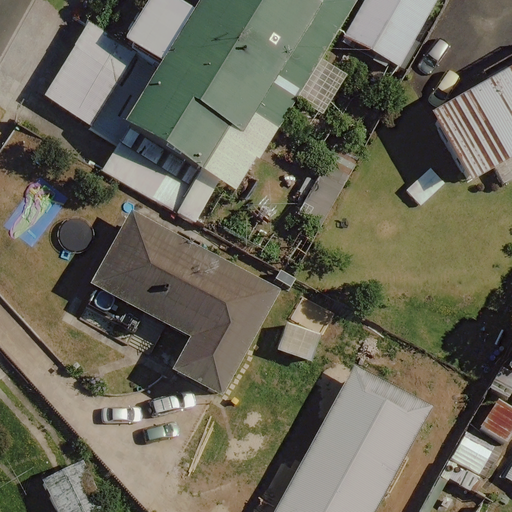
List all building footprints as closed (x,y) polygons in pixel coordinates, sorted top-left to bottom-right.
[(204,0),(121,132),(233,202),(353,12),(334,0),(204,0)] [(157,69),(190,17),(163,0),(152,0),(123,47),(157,69)] [(366,0),(342,42),(397,73),(437,0),(366,0)] [(133,58),(86,29),(43,99),(89,128),(133,58)] [(511,169),(511,81),(427,130),(465,196),(511,169)] [(345,187),(325,176),(301,218),(321,230),(345,187)] [(274,303),(128,223),(89,293),(190,348),(171,383),(216,408),(274,303)] [(102,511),(83,468),(41,487),(52,511),(102,511)]
